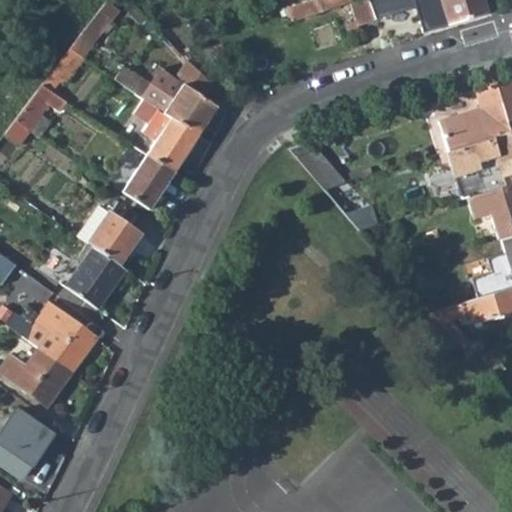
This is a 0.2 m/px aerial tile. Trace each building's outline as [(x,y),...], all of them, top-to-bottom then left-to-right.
[(314,0),(286,9),(291,21),(348,3),(347,0),(314,0)] [(482,0),(357,0),(348,3),(353,18),(346,21),(347,26),(373,19),(370,8),(385,3),(388,10),(418,0),(424,0),(435,28),(487,12),(482,0)] [(117,11),(105,2),(68,48),(80,57),(117,11)] [(177,30),(173,25),(169,29),(173,34),(177,30)] [(170,117),(196,134),(214,107),(196,95),(207,79),(185,59),(170,83),(179,90),(164,112),(170,117)] [(114,79),(135,94),(145,80),(123,65),(114,79)] [(511,118),(511,76),(476,88),(482,106),(439,120),(448,149),(506,131),(503,122),(508,120),(511,118)] [(155,106),(164,92),(145,80),(135,94),(142,98),(155,106)] [(38,115),(46,104),(57,111),(65,100),(64,99),(40,83),(12,121),(26,129),(27,130),(38,115)] [(164,92),(155,106),(162,111),(164,112),(179,90),(170,83),(164,92)] [(142,98),(133,112),(152,125),(162,111),(155,106),(142,98)] [(164,112),(162,111),(152,125),(150,129),(158,134),(170,117),(164,112)] [(37,136),(47,121),(38,115),(27,130),(37,136)] [(171,171),(196,134),(170,117),(158,134),(145,153),(171,171)] [(511,130),(508,120),(503,122),(506,131),(511,130)] [(3,132),(17,143),(27,130),(26,129),(12,121),(3,132)] [(511,171),(511,129),(511,130),(506,131),(448,149),(445,150),(459,198),(463,197),(511,182),(511,175),(511,172),(511,171)] [(340,182),(304,141),(285,147),(321,188),(340,182)] [(145,153),(120,192),(125,195),(146,209),(171,171),(145,153)] [(370,183),(367,174),(345,181),(354,192),(370,183)] [(370,205),(367,208),(354,192),(345,181),(340,182),(321,188),(356,228),(356,229),(384,220),(370,205)] [(499,237),(511,233),(511,182),(463,197),(469,214),(489,210),(498,237),(499,237)] [(118,205),(139,218),(146,209),(125,195),(118,205)] [(107,214),(131,231),(139,218),(118,205),(115,203),(107,214)] [(105,213),(95,206),(74,235),(75,235),(84,243),(105,213)] [(90,246),(115,265),(137,235),(131,231),(107,214),(105,213),(84,243),(85,243),(90,246)] [(511,233),(499,237),(511,279),(511,233)] [(85,243),(75,257),(80,261),(90,246),(85,243)] [(61,287),(94,309),(122,269),(115,265),(90,246),(80,261),(72,272),(61,287)] [(0,280),(13,264),(0,254),(0,280)] [(67,269),(57,284),(61,287),(72,272),(67,269)] [(511,285),(432,311),(441,322),(452,319),(459,316),(462,324),(511,308),(511,285)] [(36,347),(68,372),(93,338),(45,304),(29,326),(12,314),(5,325),(36,347)] [(474,350),(471,341),(452,319),(441,322),(467,352),(474,350)] [(482,347),(479,338),(471,341),(474,350),(482,347)] [(465,353),(483,374),(502,356),(492,345),(485,351),(482,347),(474,350),(467,352),(465,353)] [(36,347),(23,364),(8,355),(0,364),(0,373),(43,405),(68,372),(36,347)] [(14,411),(2,428),(0,431),(0,463),(20,476),(49,434),(14,411)]
